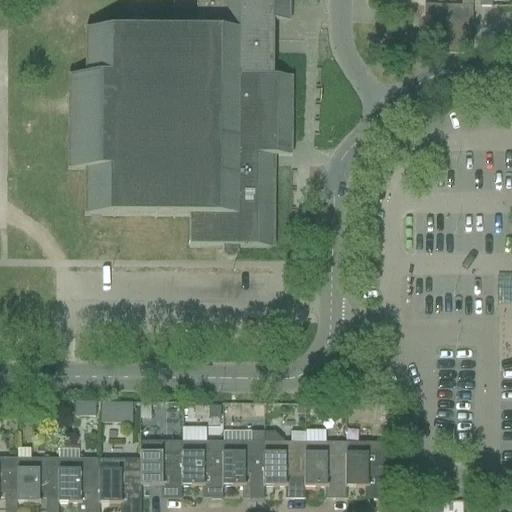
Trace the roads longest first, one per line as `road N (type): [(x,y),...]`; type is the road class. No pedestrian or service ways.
road 1 (tertiary): [(0,375),(289,380),(305,373),(329,322),(338,184),(385,113)]
road 2 (tertiary): [(385,113),(447,80),(511,78)]
road 3 (residential): [(385,113),(339,40),(340,0)]
